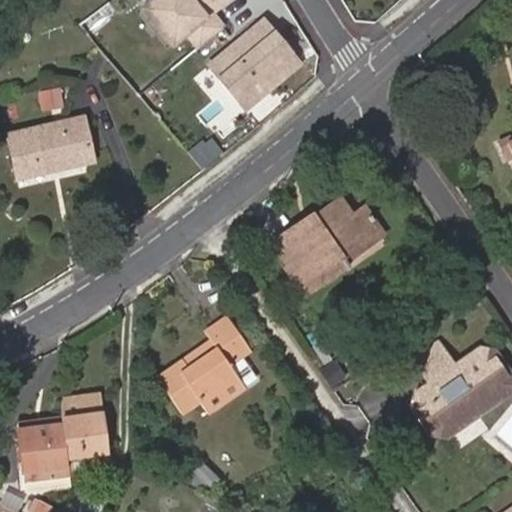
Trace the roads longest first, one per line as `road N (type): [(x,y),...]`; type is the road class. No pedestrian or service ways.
road 1 (residential): [(0,345),(205,215),(364,86)]
road 2 (track): [(205,215),(404,511)]
road 3 (residential): [(511,297),(364,86)]
road 4 (residential): [(364,86),(459,0)]
